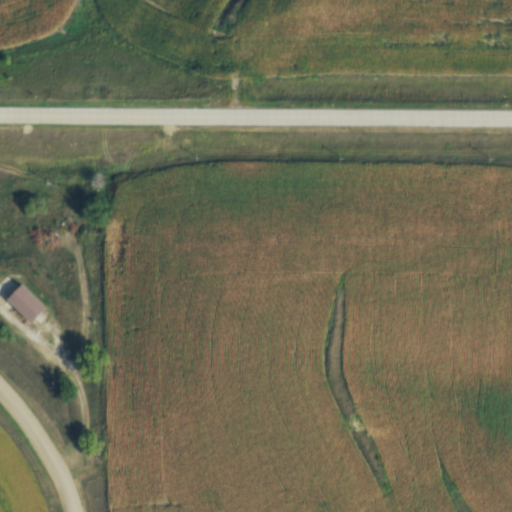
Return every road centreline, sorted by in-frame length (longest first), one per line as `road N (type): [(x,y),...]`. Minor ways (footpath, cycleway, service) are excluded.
road 1 (secondary): [(0,110),(511,115)]
road 2 (residential): [(70,511),(36,431),(0,386)]
